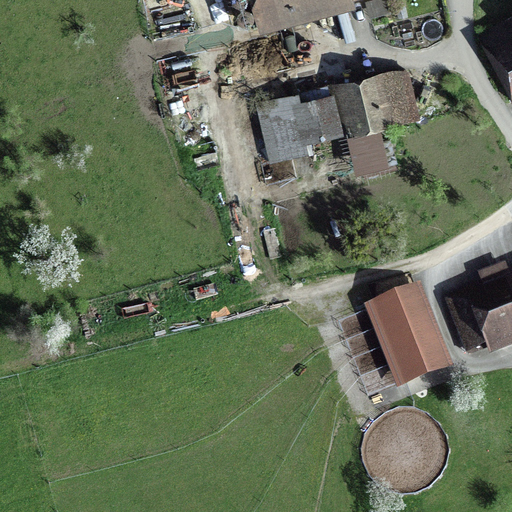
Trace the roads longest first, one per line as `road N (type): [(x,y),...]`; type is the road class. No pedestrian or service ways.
road 1 (track): [(509,211),(426,259),(259,301)]
road 2 (unclassified): [(511,133),(470,62),(462,0)]
